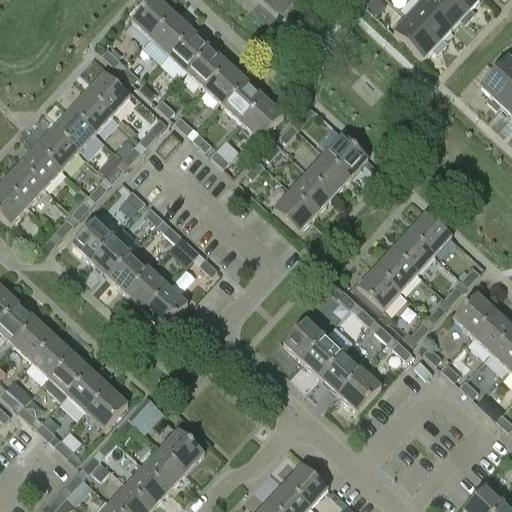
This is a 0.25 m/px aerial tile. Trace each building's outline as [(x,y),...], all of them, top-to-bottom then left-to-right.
[(150,43),(174,17),(160,4),(155,0),(154,0),(131,26),(150,43)] [(373,0),(365,0),(359,7),(367,13),(368,12),(377,20),(386,11),(373,0)] [(471,23),(445,0),(429,0),(423,7),(453,35),(463,24),(467,28),(471,23)] [(476,0),(445,0),(471,23),(475,19),(470,15),(481,4),(476,0)] [(423,7),(409,22),(443,53),(447,49),(443,45),(453,35),(423,7)] [(179,21),(174,17),(150,43),(168,60),(192,34),(179,21)] [(443,53),(409,22),(394,38),(424,65),(435,54),(439,58),(443,53)] [(192,34),(168,60),(186,77),(210,51),(196,38),(192,34)] [(215,55),(210,51),(186,77),(204,94),(229,68),(215,55)] [(118,78),(124,71),(107,55),(101,62),(118,78)] [(492,110),(511,88),(511,65),(507,61),(480,91),(492,102),(488,106),(492,110)] [(233,72),(229,68),(204,94),(222,111),(247,84),(233,72)] [(139,84),(124,71),(118,78),(132,91),(139,84)] [(86,97),(112,121),(129,102),(104,78),(91,92),(86,97)] [(251,88),(247,84),(222,111),(241,128),(265,101),(251,88)] [(144,88),(137,96),(150,108),(157,101),(144,88)] [(511,117),(511,88),(492,110),(497,114),(501,110),(511,119),(511,117)] [(74,110),(69,115),(95,139),(112,121),(86,97),(74,110)] [(265,101),(241,128),(260,145),(284,119),(269,105),(265,101)] [(162,105),(156,112),(169,124),(175,117),(162,105)] [(308,112),(296,125),(303,131),(315,118),(308,112)] [(95,139),(69,115),(57,129),(53,134),(78,157),(95,139)] [(180,122),(174,129),(187,141),(192,134),(180,122)] [(146,130),(135,142),(140,146),(139,147),(145,152),(157,140),(146,130)] [(291,130),(278,143),(285,150),(298,136),(291,130)] [(78,157),(53,134),(40,147),(36,152),(61,175),(78,157)] [(171,138),(154,157),(164,166),(173,157),(181,148),(171,138)] [(198,139),(192,146),(205,158),(211,151),(198,139)] [(325,159),(350,182),(363,168),(368,164),(342,140),(325,159)] [(274,148),(262,161),(269,168),(281,155),(274,148)] [(61,175),(36,152),(23,166),(19,170),(45,194),(61,175)] [(123,164),(129,170),(140,158),(134,152),(123,164)] [(216,156),(210,163),(223,175),(229,168),(216,156)] [(325,159),(308,177),(333,201),(346,187),(350,182),(325,159)] [(123,164),(106,182),(113,189),(129,170),(123,164)] [(257,166),(245,180),(252,186),(264,173),(257,166)] [(6,184),(2,188),(28,212),(45,194),(19,170),(6,184)] [(333,201),(308,177),(291,196),(316,219),(329,206),(333,201)] [(113,189),(106,182),(89,201),(96,207),(113,189)] [(28,212),(2,188),(0,191),(0,220),(11,231),(28,212)] [(96,207),(89,201),(81,194),(75,201),(82,207),(71,220),(78,226),(96,207)] [(316,219),(291,196),(274,214),(299,238),(312,224),(316,219)] [(132,197),(126,203),(138,215),(144,209),(132,197)] [(409,236),(434,260),(452,241),(427,217),(413,232),(409,236)] [(91,266),(115,241),(96,223),(72,249),(84,260),(91,266)] [(67,225),(54,238),(61,245),(74,232),(67,225)] [(168,231),(162,237),(175,249),(181,243),(168,231)] [(396,250),(392,255),(418,278),(434,260),(409,236),(396,250)] [(115,241),(91,266),(103,277),(109,283),(133,258),(115,241)] [(50,243),(37,257),(45,263),(57,249),(50,243)] [(182,271),(176,278),(180,282),(193,267),(193,266),(199,259),(186,248),(180,254),(187,260),(180,269),(182,271)] [(418,278),(392,255),(380,269),(375,273),(401,297),(418,278)] [(151,274),(133,258),(109,283),(122,295),(128,300),(151,274)] [(204,264),(198,271),(211,283),(217,276),(204,264)] [(401,297),(375,273),(363,287),(358,292),(383,316),(401,297)] [(472,273),(460,286),(467,293),(479,280),(472,273)] [(151,274),(128,300),(139,311),(146,317),(169,291),(151,274)] [(169,291),(146,317),(159,329),(164,334),(188,308),(169,291)] [(0,326),(17,308),(3,295),(0,292),(0,326)] [(454,292),(444,305),(451,311),(462,299),(454,292)] [(343,296),(337,304),(350,316),(357,309),(343,296)] [(472,342),(496,316),(481,303),(477,299),(453,324),(472,342)] [(21,312),(17,308),(0,326),(0,337),(12,349),(35,324),(21,312)] [(428,322),(435,327),(446,316),(439,310),(428,322)] [(361,313),(354,320),(368,333),(375,325),(361,313)] [(511,330),(500,320),(496,316),(472,342),(490,358),(511,334),(511,330)] [(435,327),(428,322),(427,323),(423,319),(417,325),(422,329),(411,341),(407,338),(402,343),(412,352),(435,327)] [(302,366),(326,340),(307,323),(283,348),(297,361),(302,366)] [(40,329),(35,324),(12,349),(31,366),(54,341),(40,329)] [(380,330),(373,337),(386,349),(393,342),(380,330)] [(511,334),(490,358),(509,375),(511,371),(511,334)] [(326,340),(302,366),(316,379),(320,383),(344,358),(326,340)] [(58,345),(54,341),(31,366),(49,383),(72,358),(58,345)] [(398,347),(391,354),(403,364),(393,374),(399,378),(412,364),(409,361),(411,359),(398,347)] [(429,353),(423,359),(435,371),(441,365),(429,353)] [(49,383),(42,391),(61,408),(68,400),(67,400),(90,375),(76,362),(72,358),(49,383)] [(363,375),(344,358),(320,383),(335,396),(339,400),(363,375)] [(447,370),(441,376),(454,388),(460,382),(447,370)] [(95,379),(90,375),(67,400),(68,400),(86,417),(109,391),(95,379)] [(381,392),(363,375),(339,400),(353,413),(357,418),(381,392)] [(465,386),(459,393),(472,405),(478,398),(465,386)] [(113,395),(109,391),(86,417),(104,434),(128,409),(113,395)] [(19,407),(5,394),(0,400),(0,402),(12,414),(19,407)] [(483,403),(477,410),(490,422),(496,415),(483,403)] [(129,423),(144,437),(146,435),(139,425),(151,412),(143,406),(129,423)] [(24,412),(18,418),(30,430),(36,424),(24,412)] [(0,413),(0,427),(3,430),(10,423),(0,413)] [(511,429),(501,420),(495,427),(508,439),(511,434),(511,429)] [(129,423),(112,441),(119,447),(133,432),(142,439),(144,437),(129,423)] [(42,429),(36,435),(48,447),(54,440),(42,429)] [(162,453),(187,477),(200,463),(204,458),(179,435),(162,453)] [(119,447),(112,441),(95,459),(102,465),(119,447)] [(60,445),(54,452),(66,464),(73,457),(60,445)] [(187,477),(162,453),(145,471),(170,495),(183,481),(187,477)] [(95,459),(78,477),(85,483),(102,465),(95,459)] [(101,469),(92,479),(100,487),(109,477),(101,469)] [(285,489),(309,511),(311,511),(328,494),(303,470),(288,486),(285,489)] [(145,471),(128,490),(151,511),(153,511),(164,500),(170,495),(145,471)] [(78,477),(61,495),(68,501),(85,483),(78,477)] [(272,503),(268,507),(273,511),(309,511),(285,489),(272,503)] [(501,511),(506,507),(487,489),(465,511),(501,511)] [(151,511),(128,490),(111,508),(115,511),(151,511)] [(57,511),(68,501),(61,495),(48,510),(49,511),(57,511)]
